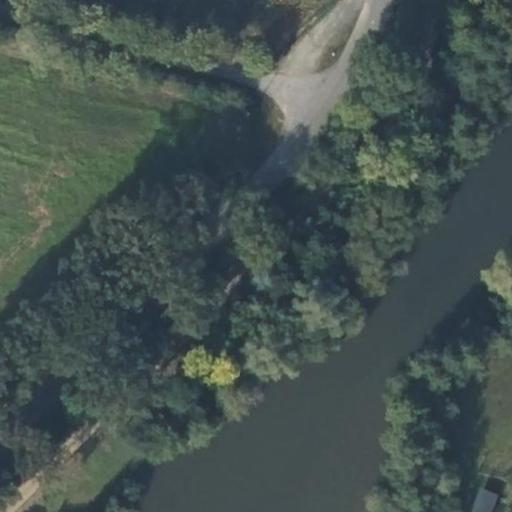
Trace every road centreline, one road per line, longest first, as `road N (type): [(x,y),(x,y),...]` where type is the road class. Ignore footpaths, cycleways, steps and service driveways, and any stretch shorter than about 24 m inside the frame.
road 1 (track): [(8,511),(410,120),(433,0)]
road 2 (unclassified): [(366,0),(351,50),(282,162),(0,445)]
road 3 (track): [(320,107),(0,19)]
